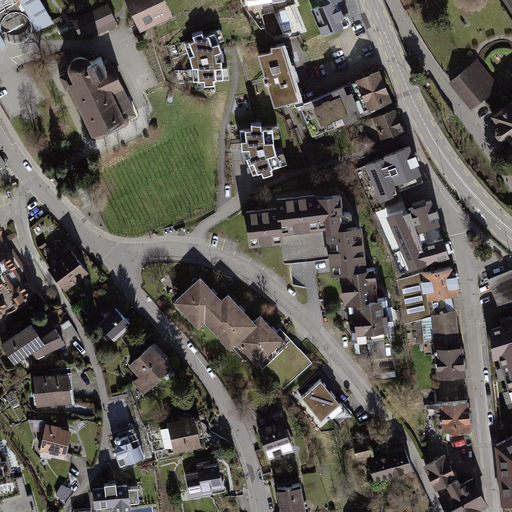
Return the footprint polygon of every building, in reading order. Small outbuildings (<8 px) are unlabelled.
[(41,0),(0,0),(0,53),(9,48),(0,32),(0,13),(21,2),(39,33),(56,23),(41,0)] [(175,18),(166,0),(126,0),(142,33),(175,18)] [(344,4),(343,0),(315,0),(320,12),(344,4)] [(120,26),(110,5),(75,21),(85,42),(120,26)] [(360,20),(358,12),(349,15),(352,23),(360,20)] [(221,49),(212,27),(202,31),(199,27),(190,31),(192,35),(183,39),(189,58),(191,77),(201,75),(202,80),(211,79),(211,75),(223,74),(221,49)] [(304,102),(288,46),(260,54),(276,110),(304,102)] [(104,73),(94,54),(69,66),(79,86),(70,90),(96,144),(142,121),(116,68),(104,73)] [(472,109),(499,87),(477,61),(451,84),(472,109)] [(394,107),(380,74),(357,83),(372,116),(394,107)] [(372,116),(357,83),(327,96),(342,129),(372,116)] [(511,104),(493,117),(511,144),(511,104)] [(380,144),(405,134),(396,112),(371,121),(380,144)] [(259,119),(249,121),(250,126),(238,128),(240,150),(242,157),(245,155),(252,172),(260,167),(262,172),(270,169),(268,165),(279,160),(274,148),(271,137),(271,123),(260,124),(259,119)] [(409,144),(364,162),(379,199),(393,194),(390,188),(395,186),(392,181),(419,170),(409,144)] [(439,217),(430,192),(409,200),(409,202),(417,225),(439,217)] [(344,194),(314,197),(317,233),(328,232),(355,229),(354,213),(346,213),(344,194)] [(317,233),(314,197),(280,200),(281,210),(283,236),(317,233)] [(411,267),(430,260),(423,240),(417,225),(409,202),(388,213),(411,267)] [(246,213),(250,250),(284,246),(283,236),(281,210),(246,213)] [(355,229),(328,232),(332,276),(369,272),(365,228),(355,229)] [(430,260),(449,253),(442,234),(423,240),(430,260)] [(50,268),(65,288),(87,271),(71,251),(68,248),(62,253),(64,257),(50,268)] [(16,266),(8,255),(0,260),(0,313),(8,315),(8,313),(11,313),(12,307),(18,304),(20,306),(27,301),(26,299),(27,298),(26,297),(35,291),(28,279),(22,283),(12,268),(16,266)] [(452,263),(422,270),(428,299),(458,293),(452,263)] [(511,272),(490,280),(498,304),(511,298),(511,272)] [(378,273),(344,277),(347,307),(356,306),(381,304),(378,273)] [(224,303),(201,278),(176,302),(199,327),(206,321),(224,303)] [(254,321),(231,297),(224,303),(206,321),(229,345),(235,340),(254,321)] [(356,306),(359,337),(390,335),(387,303),(381,304),(356,306)] [(96,307),(92,304),(86,309),(90,313),(96,307)] [(130,323),(116,308),(100,323),(114,338),(130,323)] [(462,345),(457,312),(433,315),(437,349),(462,345)] [(283,340),(260,316),(254,321),(235,340),(258,364),(283,340)] [(511,318),(490,325),(493,357),(499,355),(511,397),(511,318)] [(430,319),(424,320),(426,336),(433,335),(430,319)] [(31,324),(2,345),(14,362),(24,356),(22,354),(30,348),(35,355),(42,351),(43,352),(59,345),(64,341),(55,328),(41,338),(31,324)] [(164,356),(153,344),(150,347),(150,346),(131,363),(142,375),(135,381),(144,391),(161,375),(159,372),(167,365),(161,359),(164,356)] [(439,379),(467,378),(465,349),(438,351),(439,379)] [(71,374),(35,378),(37,403),(74,399),(71,374)] [(320,375),(300,393),(323,418),(332,410),(347,406),(320,375)] [(470,432),(470,403),(444,404),(445,433),(470,432)] [(283,413),(257,423),(271,460),(297,451),(283,413)] [(200,418),(172,424),(172,426),(167,427),(167,429),(163,430),(166,448),(177,445),(177,446),(205,440),(200,418)] [(117,456),(120,464),(144,454),(132,424),(118,429),(120,433),(118,434),(119,437),(115,438),(118,445),(115,446),(119,455),(117,456)] [(54,426),(46,425),(42,447),(48,448),(48,449),(65,453),(70,432),(53,428),(54,426)] [(511,434),(495,443),(501,502),(511,500),(511,434)] [(374,455),(370,442),(354,446),(358,459),(374,455)] [(372,461),(379,482),(414,471),(407,449),(372,461)] [(448,456),(425,467),(437,492),(460,481),(448,456)] [(0,474),(9,472),(6,460),(1,461),(0,461),(0,474)] [(199,471),(187,474),(191,495),(211,491),(211,487),(221,485),(217,464),(198,467),(199,471)] [(0,510),(0,511),(2,511),(21,511),(32,509),(32,511),(36,511),(32,494),(27,496),(22,476),(14,478),(12,472),(9,472),(0,474),(0,510)] [(439,496),(447,511),(480,511),(488,508),(472,479),(439,496)] [(105,487),(93,489),(95,506),(115,504),(116,510),(129,508),(129,501),(139,500),(137,485),(127,487),(127,485),(116,486),(116,482),(104,483),(105,487)] [(307,511),(302,484),(278,488),(282,511),(307,511)] [(65,498),(72,490),(62,486),(58,492),(65,498)] [(237,511),(234,496),(218,498),(221,511),(237,511)]
